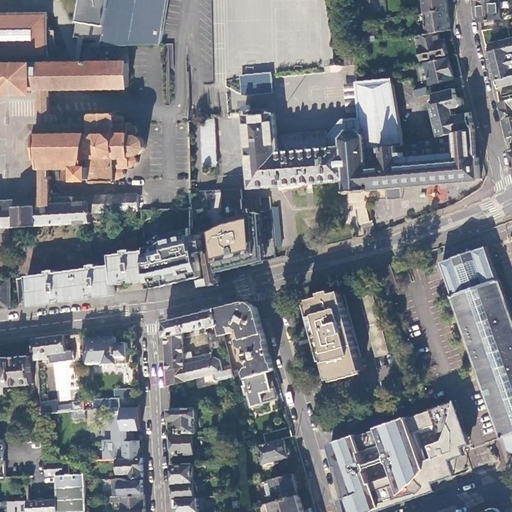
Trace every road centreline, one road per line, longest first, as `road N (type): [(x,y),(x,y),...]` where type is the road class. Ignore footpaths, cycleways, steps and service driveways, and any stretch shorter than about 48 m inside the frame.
road 1 (secondary): [(268,278),(393,246),(510,201)]
road 2 (residential): [(268,278),(333,511)]
road 3 (residential): [(510,201),(462,0)]
road 4 (residential): [(148,311),(159,511)]
road 5 (secondary): [(0,328),(148,311)]
road 6 (unknown): [(311,435),(449,384)]
road 7 (secondary): [(148,311),(268,278)]
